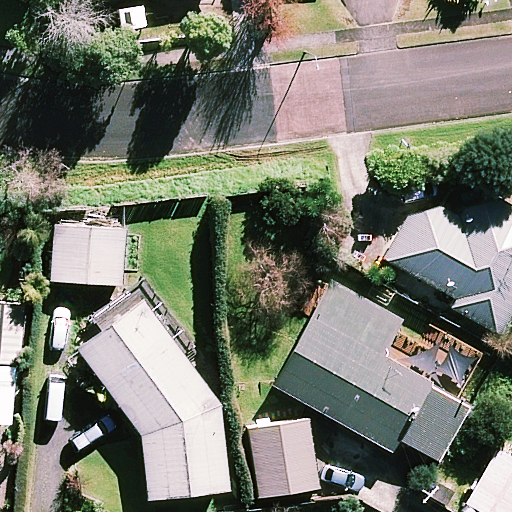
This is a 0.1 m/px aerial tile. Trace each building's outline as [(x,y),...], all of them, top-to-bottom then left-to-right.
[(511,313),(511,210),(486,196),(468,229),(417,201),(383,262),(454,300),(449,310),(499,337),(511,313)] [(120,287),(124,229),(52,225),(49,282),(120,287)] [(397,325),(327,287),(272,389),(389,453),(395,441),(436,463),(466,408),(378,360),(397,325)] [(214,404),(140,304),(80,347),(139,437),(147,503),(225,492),(214,404)] [(22,308),(0,306),(0,425),(9,426),(22,308)] [(315,492),(307,424),(248,431),(256,499),(315,492)] [(511,511),(511,462),(495,454),(466,507),(476,511),(511,511)]
